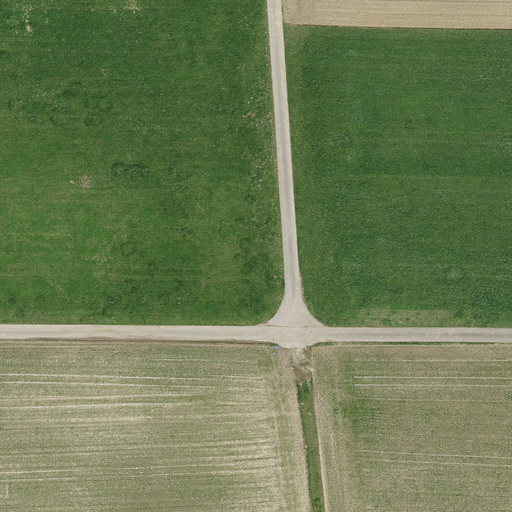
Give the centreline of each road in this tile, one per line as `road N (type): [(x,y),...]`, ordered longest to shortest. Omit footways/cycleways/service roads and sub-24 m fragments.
road 1 (track): [(0,346),(511,348)]
road 2 (track): [(302,347),(279,0)]
road 3 (track): [(302,347),(312,511)]
